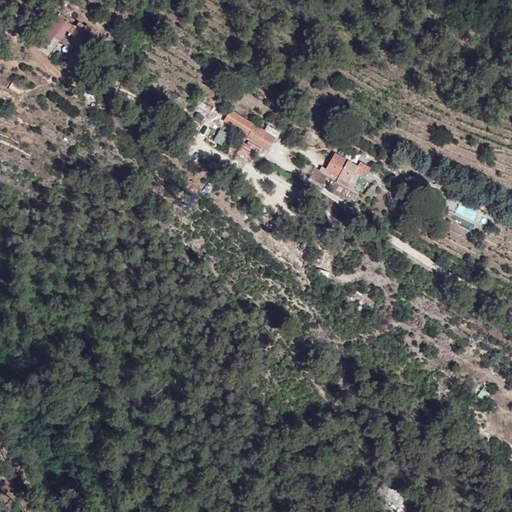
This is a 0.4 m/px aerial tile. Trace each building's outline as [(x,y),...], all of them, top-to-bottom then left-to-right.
[(57,37),(66,20),(63,19),(54,14),(53,13),(44,30),(57,37)] [(84,27),(88,20),(84,18),(83,21),(76,17),(74,22),(84,27)] [(80,61),(95,33),(84,27),(74,22),(67,18),(57,37),(67,42),(74,46),(70,56),(71,59),(72,62),(78,62),(80,61)] [(95,33),(99,26),(88,19),(84,27),(95,33)] [(49,46),(54,35),(44,30),(39,41),(49,46)] [(62,51),(67,42),(57,37),(52,45),(62,51)] [(18,88),(23,80),(12,74),(7,81),(18,88)] [(246,122),(221,105),(215,117),(239,133),(246,122)] [(194,122),(202,124),(205,115),(197,112),(194,122)] [(270,126),(258,118),(255,124),(267,132),(270,126)] [(259,146),(267,132),(247,120),(246,122),(239,133),(259,146)] [(347,163),(350,157),(329,145),(320,161),(319,163),(322,166),(344,177),(347,179),(353,168),(354,167),(347,163)] [(358,171),(363,161),(352,155),(350,157),(347,163),(354,167),(353,168),(358,171)] [(322,166),(319,163),(320,161),(316,159),(313,164),(321,168),(322,166)] [(344,177),(322,166),(319,172),(341,184),(344,177)] [(346,195),(351,184),(346,182),(347,179),(344,177),(341,184),(328,177),(325,183),(346,195)] [(438,201),(444,188),(430,182),(424,194),(438,201)] [(137,200),(144,189),(136,184),(129,195),(137,200)] [(459,203),(455,212),(473,221),(478,213),(459,203)]
